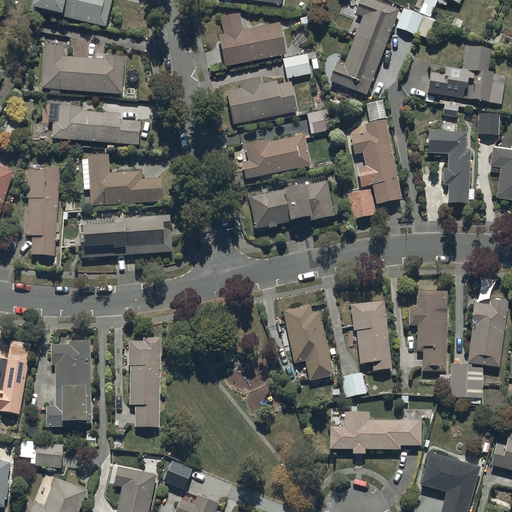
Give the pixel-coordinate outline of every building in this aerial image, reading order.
[(32,0),(31,9),(61,16),(61,18),(105,28),(111,0),(32,0)] [(398,11),(368,0),(360,0),(354,15),(363,18),(344,67),(336,64),(329,82),(365,96),(398,11)] [(425,0),(420,14),(430,18),(436,0),(425,0)] [(423,18),(403,9),(395,29),(415,37),(423,18)] [(239,13),(220,18),(223,35),(218,36),(225,69),(286,55),(278,23),(243,31),(239,13)] [(435,22),(426,18),(418,36),(426,40),(435,22)] [(64,47),(44,46),(41,90),(122,96),(124,58),(104,57),(104,55),(95,54),(94,61),(63,58),(64,47)] [(430,85),(428,94),(501,106),(506,76),(488,73),(491,55),(465,51),(462,71),(445,68),(444,76),(429,73),(427,84),(430,85)] [(313,54),(282,60),(286,80),(311,75),(308,61),(314,60),(313,54)] [(262,78),(239,84),(240,90),(226,94),(234,127),(296,111),(289,84),(278,87),(277,83),(264,86),(262,78)] [(385,118),(382,102),(365,105),(368,122),(385,118)] [(83,108),(49,105),(48,123),(53,124),(52,140),(138,146),(139,123),(120,122),(120,115),(83,112),(83,108)] [(457,107),(444,106),(443,117),(456,118),(457,107)] [(326,110),(305,114),(310,135),(330,130),(326,110)] [(500,115),(479,113),(477,130),(478,130),(478,134),(498,136),(500,115)] [(402,200),(384,122),(364,126),(366,134),(350,137),(354,156),(362,154),(365,167),(356,169),(361,189),(372,186),(376,206),(402,200)] [(466,133),(428,131),(427,154),(447,155),(447,169),(443,169),(442,186),(448,186),(447,204),(468,205),(468,200),(474,201),(475,191),(468,191),(470,152),(465,152),(466,133)] [(270,139),(244,145),(248,162),(241,164),(245,181),(258,178),(259,184),(273,181),(272,176),(310,167),(303,135),(270,143),(270,139)] [(511,202),(511,141),(493,139),(489,168),(500,169),(496,200),(511,202)] [(89,190),(90,206),(162,202),(161,180),(142,181),(142,172),(110,174),(108,155),(86,157),(86,160),(81,161),(83,190),(89,190)] [(0,214),(14,172),(0,167),(0,214)] [(56,224),(59,169),(44,169),(44,171),(29,170),(27,200),(29,200),(27,237),(32,237),(31,256),(54,257),(55,241),(59,241),(60,224),(56,224)] [(312,184),(248,198),(255,230),(268,227),(268,229),(277,227),(277,226),(309,219),(310,223),(334,217),(327,184),(336,182),(334,172),(321,175),(321,172),(310,175),(312,184)] [(370,191),(347,196),(351,221),(374,216),(370,191)] [(106,220),(83,222),(83,226),(79,226),(81,259),(172,253),(169,216),(112,219),(111,213),(105,213),(106,220)] [(445,293),(418,293),(418,308),(409,308),(409,327),(417,327),(417,353),(422,353),(422,372),(446,372),(446,331),(450,331),(450,307),(447,307),(447,300),(445,300),(445,293)] [(508,304),(490,301),(490,307),(474,305),(470,329),(473,329),(467,364),(498,368),(508,304)] [(384,302),(351,305),(353,331),(356,331),(360,365),(372,364),(373,372),(391,371),(384,302)] [(310,307),(283,313),(294,365),(305,362),(309,382),(333,377),(319,312),(311,314),(310,307)] [(159,429),(161,340),(143,339),(143,343),(129,342),(128,367),(130,367),(129,406),(135,406),(135,428),(159,429)] [(32,345),(11,341),(8,360),(0,358),(0,374),(2,375),(0,383),(0,412),(19,416),(32,345)] [(68,346),(51,346),(51,366),(54,366),(55,407),(46,408),(46,428),(60,428),(60,424),(91,424),(89,343),(68,343),(68,346)] [(471,368),(471,367),(471,366),(451,365),(450,373),(450,377),(439,376),(438,384),(449,385),(449,398),(466,399),(466,405),(480,405),(482,369),(471,368)] [(361,373),(341,378),(345,399),(366,394),(361,373)] [(420,421),(368,421),(368,414),(344,414),(343,429),(329,429),(329,450),(353,450),(352,456),(365,456),(365,450),(399,451),(399,447),(420,447),(420,421)] [(495,443),(489,466),(511,471),(511,435),(509,435),(506,446),(495,443)] [(62,446),(32,444),(30,467),(60,469),(62,446)] [(468,511),(481,468),(430,454),(421,487),(446,494),(441,511),(468,511)] [(0,507),(3,508),(4,500),(6,500),(10,462),(0,461),(0,507)] [(148,511),(156,476),(118,468),(117,468),(113,487),(122,489),(117,511),(148,511)] [(79,511),(87,491),(55,479),(44,507),(25,500),(19,511),(79,511)] [(511,493),(511,492),(494,487),(489,502),(508,508),(511,493)] [(215,511),(218,505),(196,496),(196,498),(191,496),(188,504),(180,500),(175,511),(215,511)]
